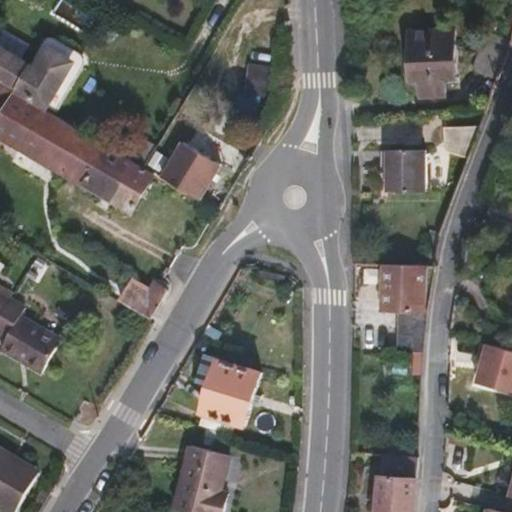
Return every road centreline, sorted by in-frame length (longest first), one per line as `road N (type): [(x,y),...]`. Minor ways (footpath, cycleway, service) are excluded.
road 1 (residential): [(426,511),(437,319),(452,218),(511,69)]
road 2 (unclassified): [(97,461),(223,253),(265,218)]
road 3 (primary): [(319,224),(330,390),(318,511)]
